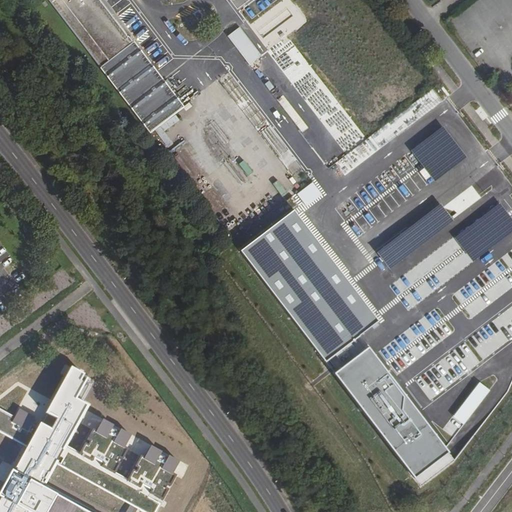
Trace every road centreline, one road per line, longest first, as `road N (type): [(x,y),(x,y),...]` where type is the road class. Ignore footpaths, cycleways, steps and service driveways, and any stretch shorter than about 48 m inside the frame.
road 1 (tertiary): [(0,139),(279,511)]
road 2 (unclassified): [(511,130),(412,0)]
